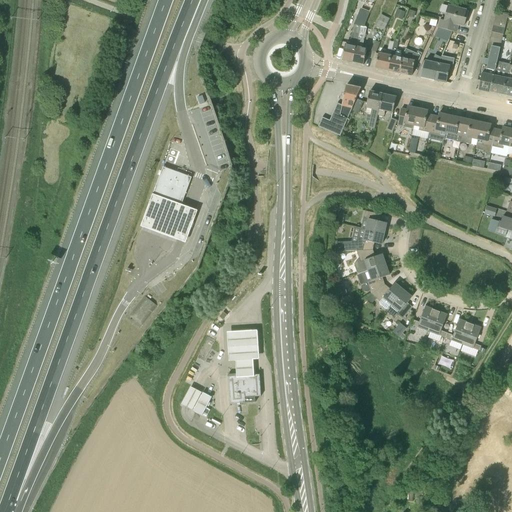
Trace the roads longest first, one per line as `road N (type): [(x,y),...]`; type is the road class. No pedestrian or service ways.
road 1 (motorway): [(9,498),(176,37)]
road 2 (motorway): [(165,0),(0,456)]
road 3 (secondary): [(305,511),(283,333),(283,149)]
road 4 (track): [(386,511),(511,332)]
road 5 (motorway): [(9,498),(103,347)]
road 6 (residential): [(511,296),(467,304),(431,294),(403,258),(406,222)]
road 7 (tertiary): [(462,99),(336,71)]
